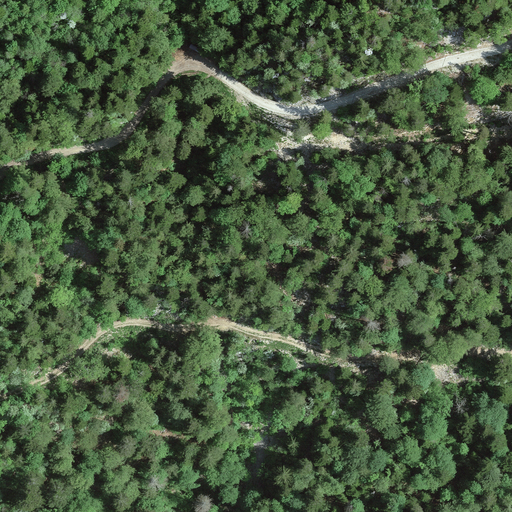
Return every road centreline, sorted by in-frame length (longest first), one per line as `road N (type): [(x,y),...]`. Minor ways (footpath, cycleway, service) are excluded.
road 1 (track): [(511,42),(313,112),(259,104),(187,66),(168,75),(128,134),(0,172)]
road 2 (track): [(0,398),(86,360),(123,330),(180,320),(236,328),(341,365),(511,360)]
